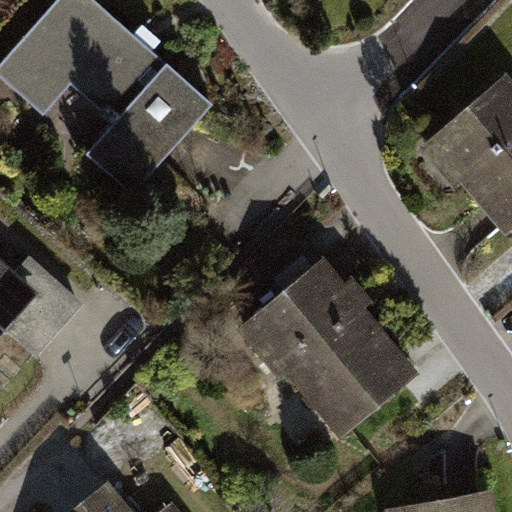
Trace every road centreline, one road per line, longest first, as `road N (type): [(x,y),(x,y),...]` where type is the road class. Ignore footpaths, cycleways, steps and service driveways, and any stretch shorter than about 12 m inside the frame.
road 1 (residential): [(511,398),(318,118)]
road 2 (residential): [(318,118),(451,0)]
road 3 (residential): [(318,118),(233,0)]
